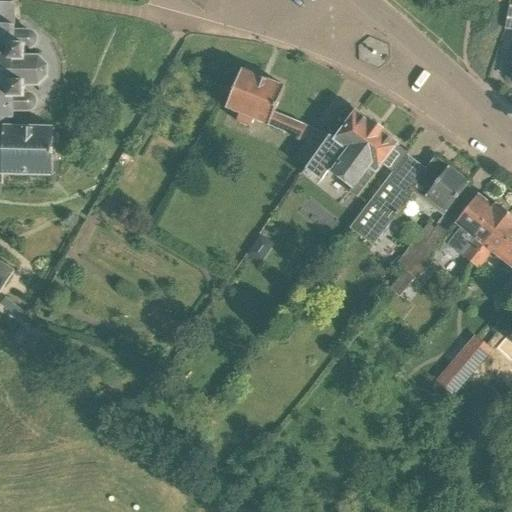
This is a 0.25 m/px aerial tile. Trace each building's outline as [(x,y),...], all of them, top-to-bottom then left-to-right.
[(5,127),(9,127),(10,118),(13,118),(14,111),(29,111),(30,111),(32,110),(34,108),(35,107),(35,106),(36,105),(36,103),(36,101),(36,100),(35,99),(35,98),(34,97),(33,96),(32,95),(29,94),(27,94),(27,92),(24,92),(24,85),(40,85),(49,77),(49,65),(40,56),(24,55),(24,49),(27,49),(27,47),(29,47),(30,47),(32,47),(33,47),(35,45),(36,45),(36,44),(37,43),(38,42),(38,40),(38,39),(37,38),(37,37),(37,36),(36,35),(35,34),(34,33),(33,32),(31,31),(30,31),(29,30),(14,29),(14,1),(0,0),(0,138),(4,139),(5,127)] [(331,137),(325,134),(306,125),(275,112),(286,86),(242,69),(227,108),(241,114),(238,122),(250,127),(252,120),(297,138),(296,142),(299,143),(300,141),(306,146),(295,163),(307,170),(331,137)] [(398,145),(399,144),(357,112),(356,114),(345,106),(325,134),(331,137),(307,170),(345,198),(349,192),(357,198),(377,172),(388,180),(407,155),(409,153),(398,145)] [(0,182),(4,182),(5,171),(53,173),(54,142),(59,143),(59,134),(54,134),(54,129),(35,128),(9,127),(5,127),(4,139),(0,138),(0,182)] [(423,200),(450,167),(436,156),(426,169),(420,164),(407,155),(388,180),(351,228),(374,245),(414,193),(423,200)] [(443,216),(470,183),(450,167),(423,200),(443,216)] [(471,262),(510,213),(497,203),(495,206),(479,194),(456,223),(462,227),(449,244),(464,256),(471,262)] [(511,214),(510,213),(471,262),(478,268),(491,251),(511,266),(511,214)] [(436,230),(434,229),(428,224),(398,263),(406,270),(436,230)] [(415,277),(419,280),(432,263),(428,260),(449,234),(437,225),(434,229),(436,230),(406,270),(415,277)] [(259,241),(257,244),(255,248),(255,252),(258,254),(263,253),(265,250),(267,247),(267,243),(263,240),(259,241)] [(0,294),(15,272),(0,261),(0,294)] [(21,328),(14,336),(21,341),(28,334),(21,328)] [(476,336),(437,382),(454,397),(493,351),(476,336)] [(486,378),(480,385),(488,392),(494,385),(486,378)] [(496,399),(502,392),(494,385),(488,392),(496,399)] [(108,405),(115,395),(109,391),(101,392),(97,398),(108,405)] [(449,408),(443,414),(451,421),(457,415),(449,408)] [(459,428),(465,422),(457,415),(451,421),(459,428)] [(467,435),(473,429),(465,422),(459,428),(467,435)] [(475,442),(481,436),(473,429),(467,435),(475,442)] [(399,463),(388,476),(403,488),(413,475),(399,463)] [(440,482),(433,475),(426,484),(432,490),(440,482)]
